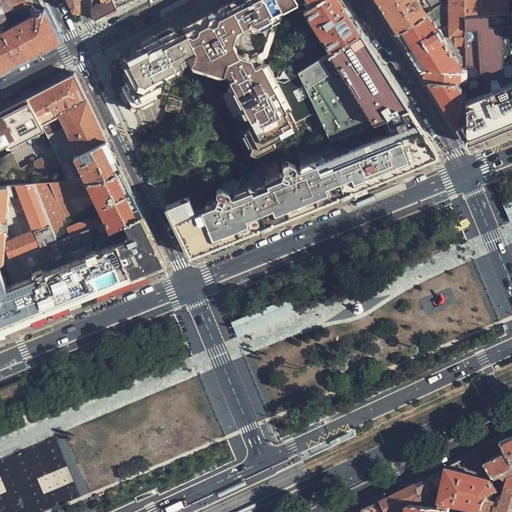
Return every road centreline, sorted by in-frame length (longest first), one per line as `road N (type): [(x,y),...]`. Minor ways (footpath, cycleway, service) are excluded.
road 1 (primary): [(194,511),(511,361)]
road 2 (primary): [(465,173),(188,285)]
road 3 (primary): [(264,461),(511,347)]
road 4 (residential): [(188,285),(77,49)]
road 5 (residential): [(359,0),(465,173)]
road 6 (primary): [(188,285),(0,360)]
road 7 (residential): [(511,422),(330,511)]
road 8 (residential): [(264,461),(188,285)]
road 9 (primary): [(153,511),(264,461)]
road 10 (residential): [(465,173),(511,285)]
